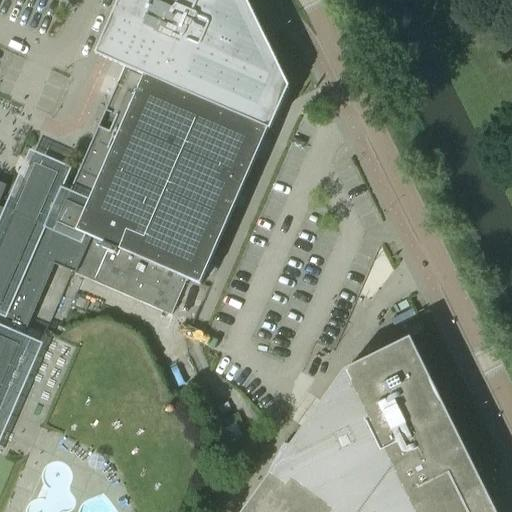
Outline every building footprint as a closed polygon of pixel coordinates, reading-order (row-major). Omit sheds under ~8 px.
[(153,0),(124,67),(268,129),(287,87),(244,0),(153,0)] [(0,387),(6,374),(19,346),(26,329),(54,265),(72,273),(74,274),(83,277),(170,316),(186,280),(200,286),(268,129),(124,67),(120,75),(116,85),(105,112),(100,121),(97,128),(93,138),(63,208),(58,218),(52,231),(50,231),(46,229),(30,222),(31,220),(31,219),(31,218),(30,216),(29,215),(28,214),(27,213),(26,213),(24,213),(23,213),(21,214),(20,214),(19,215),(18,217),(4,210),(0,208),(0,200),(6,187),(5,186),(0,184),(0,387)] [(64,200),(70,179),(31,168),(25,190),(64,200)] [(26,329),(19,346),(29,350),(36,334),(26,329)] [(494,511),(409,340),(344,372),(243,511),(494,511)] [(231,452),(244,447),(237,430),(225,435),(231,452)]
